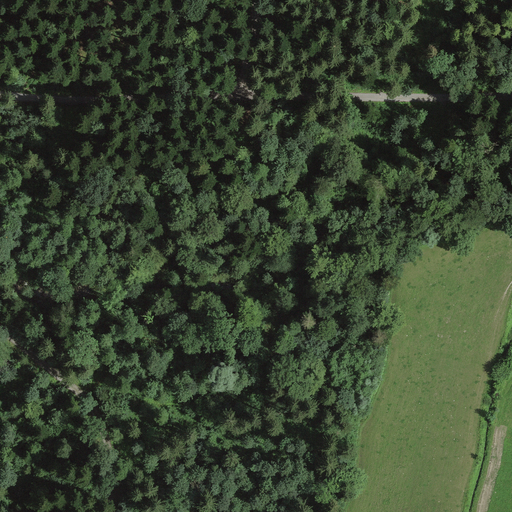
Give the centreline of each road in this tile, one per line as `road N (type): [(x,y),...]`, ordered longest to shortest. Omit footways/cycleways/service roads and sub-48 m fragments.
road 1 (track): [(511,92),(244,90),(80,99),(0,91)]
road 2 (track): [(0,325),(61,376),(101,424),(112,462),(112,511)]
